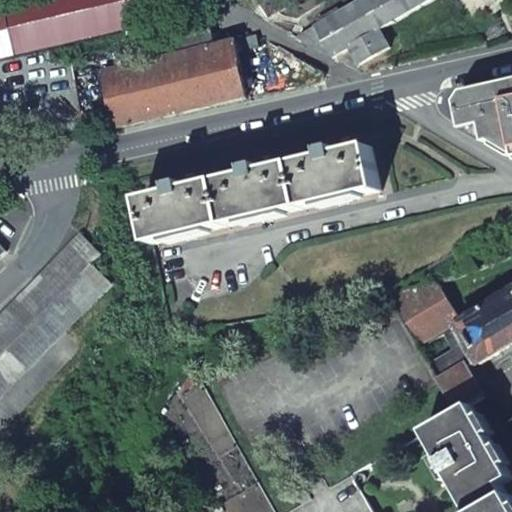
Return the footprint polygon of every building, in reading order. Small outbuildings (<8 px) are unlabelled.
[(135,0),(24,0),(6,4),(6,7),(0,7),(0,62),(143,29),(135,0)] [(259,0),(270,18),(290,7),(285,0),(259,0)] [(380,32),(433,0),(362,0),(296,40),(332,60),(352,48),(363,66),(391,49),(380,32)] [(116,126),(247,97),(235,44),(105,73),(103,64),(74,70),(77,83),(85,82),(92,121),(114,117),(116,126)] [(456,125),(511,112),(511,82),(461,93),(456,125)] [(242,177),(187,190),(185,183),(164,188),(166,195),(140,202),(151,248),(383,192),(371,146),(339,154),(337,148),(318,152),(319,159),(264,172),(262,166),(241,171),(242,177)] [(0,395),(116,286),(96,266),(105,256),(85,236),(0,317),(0,395)] [(479,368),(511,347),(511,291),(457,325),(437,283),(392,293),(455,411),(468,404),(480,397),(463,366),(474,360),(479,368)] [(511,511),(511,500),(511,499),(507,501),(500,488),(511,482),(468,404),(455,411),(419,432),(464,511),(511,511)] [(144,450),(155,443),(148,431),(137,438),(144,450)]
